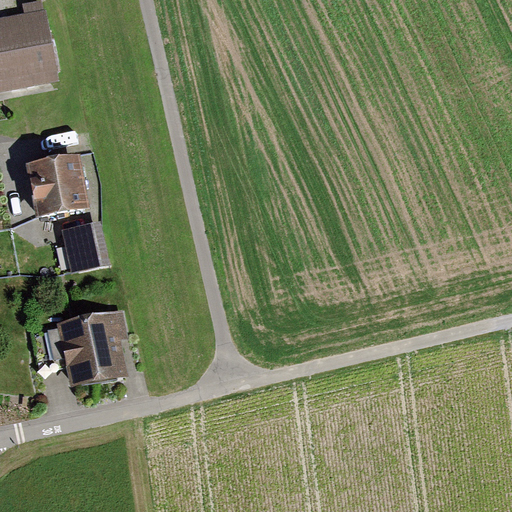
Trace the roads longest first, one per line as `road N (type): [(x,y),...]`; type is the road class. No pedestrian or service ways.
road 1 (track): [(511,322),(234,384),(146,0)]
road 2 (residential): [(0,437),(234,384)]
